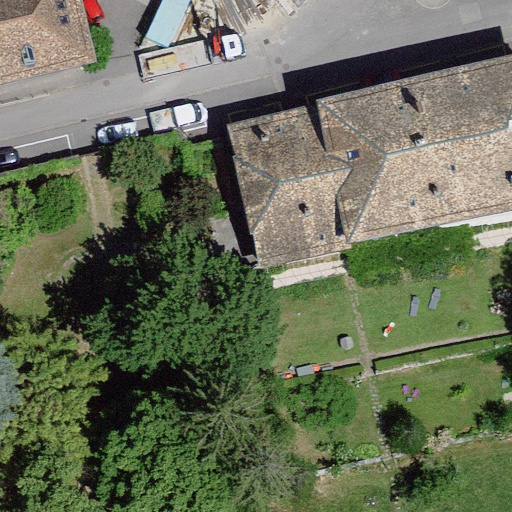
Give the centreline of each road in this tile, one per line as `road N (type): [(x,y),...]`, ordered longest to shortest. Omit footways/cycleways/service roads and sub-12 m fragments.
road 1 (residential): [(0,148),(289,81)]
road 2 (residential): [(289,81),(511,34)]
road 3 (residential): [(289,81),(383,0)]
